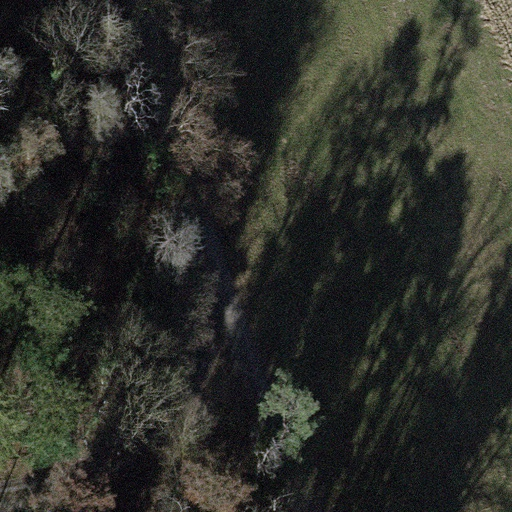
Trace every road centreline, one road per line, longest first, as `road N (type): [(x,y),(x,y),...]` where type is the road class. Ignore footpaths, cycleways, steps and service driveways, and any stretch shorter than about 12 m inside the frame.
road 1 (track): [(300,511),(243,360),(44,509),(0,503)]
road 2 (track): [(243,360),(171,121),(146,0)]
